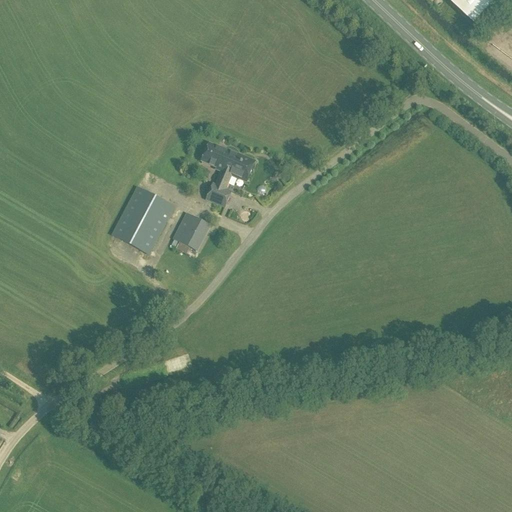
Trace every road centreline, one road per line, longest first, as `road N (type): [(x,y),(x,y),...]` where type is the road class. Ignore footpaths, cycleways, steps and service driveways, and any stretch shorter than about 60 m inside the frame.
road 1 (unclassified): [(0,468),(13,442),(55,400),(173,323),(293,194),(411,102),(435,101),(511,161)]
road 2 (track): [(97,434),(511,345)]
road 3 (track): [(0,371),(231,511)]
road 4 (primary): [(511,118),(372,0)]
